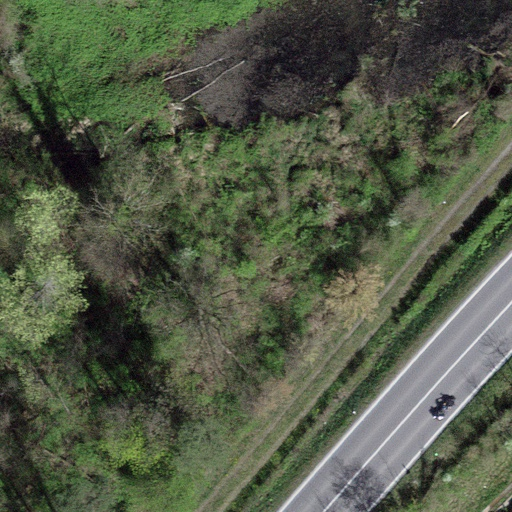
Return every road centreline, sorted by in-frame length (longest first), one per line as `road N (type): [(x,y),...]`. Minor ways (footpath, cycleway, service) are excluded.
road 1 (track): [(201,511),(511,151)]
road 2 (primary): [(323,511),(511,304)]
